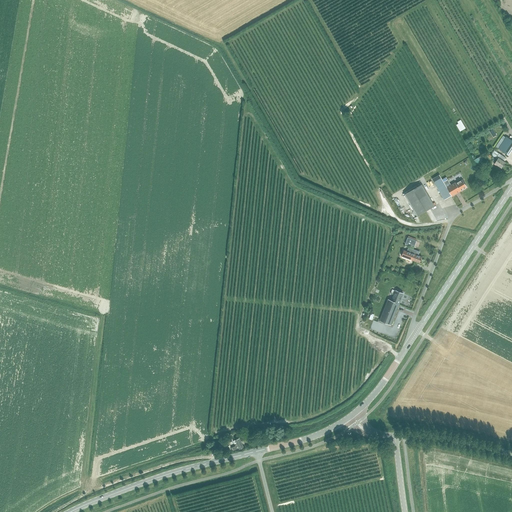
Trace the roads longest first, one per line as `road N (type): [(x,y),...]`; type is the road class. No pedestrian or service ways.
road 1 (secondary): [(70,511),(182,469),(314,435),(351,414)]
road 2 (unclassified): [(417,330),(412,325),(450,221),(511,180)]
road 3 (secondary): [(417,330),(511,187)]
